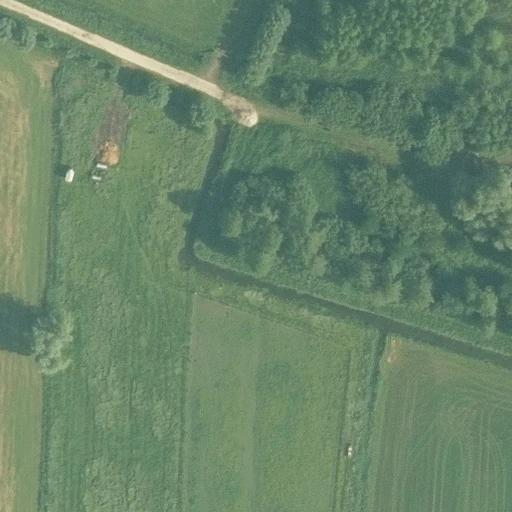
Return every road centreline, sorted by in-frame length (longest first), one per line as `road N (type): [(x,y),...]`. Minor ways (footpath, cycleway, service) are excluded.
road 1 (track): [(511,254),(439,175),(388,143),(222,98)]
road 2 (unclassified): [(222,98),(0,3)]
